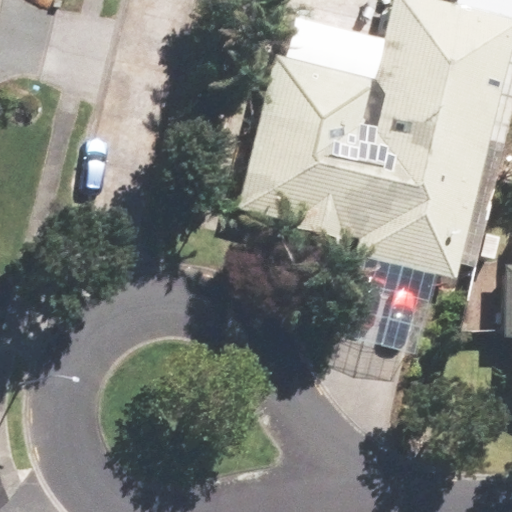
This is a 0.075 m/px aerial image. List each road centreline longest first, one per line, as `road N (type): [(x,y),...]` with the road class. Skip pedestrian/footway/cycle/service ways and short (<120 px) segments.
road 1 (residential): [(134,308),(106,216),(161,0)]
road 2 (residential): [(134,308),(206,310),(272,376),(318,472)]
road 3 (residential): [(115,511),(75,469),(58,392),(66,352),(134,308)]
road 4 (residential): [(511,510),(457,509),(318,472)]
